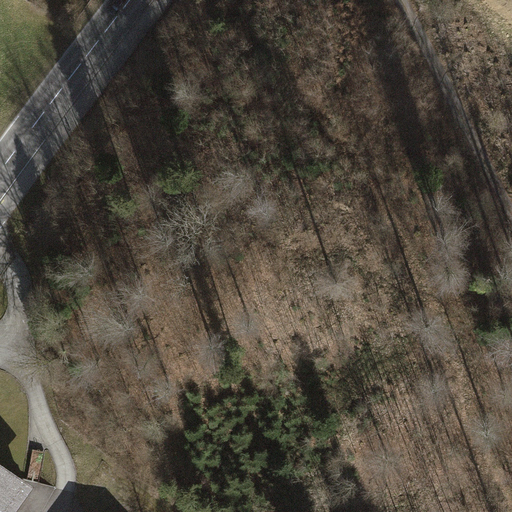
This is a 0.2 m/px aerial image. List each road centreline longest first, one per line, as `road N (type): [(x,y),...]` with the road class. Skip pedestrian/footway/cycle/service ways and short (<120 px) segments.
road 1 (track): [(511,201),(401,0)]
road 2 (secondary): [(0,174),(131,0)]
